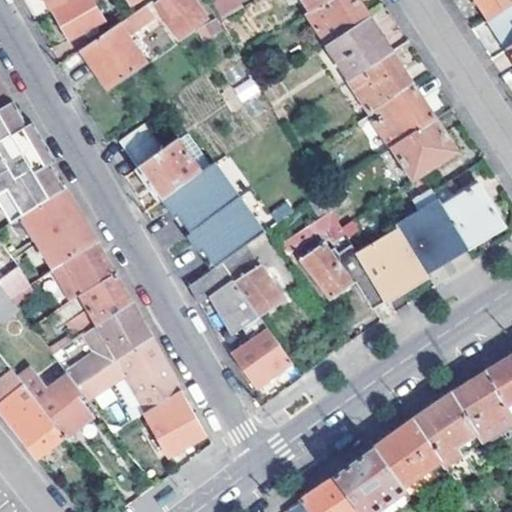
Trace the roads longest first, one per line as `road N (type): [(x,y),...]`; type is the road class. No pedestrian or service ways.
road 1 (residential): [(0,14),(258,464)]
road 2 (secondary): [(511,288),(258,464)]
road 3 (residential): [(416,0),(511,146)]
